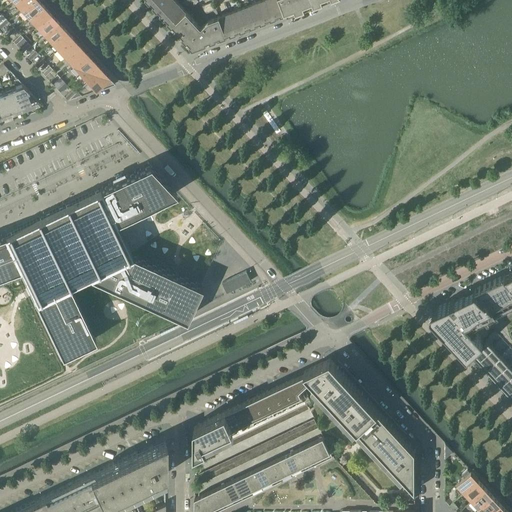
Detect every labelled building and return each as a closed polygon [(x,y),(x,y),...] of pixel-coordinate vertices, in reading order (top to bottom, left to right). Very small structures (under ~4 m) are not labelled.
[(14,0),(13,1),(21,9),(30,0),(14,0)] [(30,0),(21,9),(28,17),(42,4),(38,0),(30,0)] [(152,5),(157,10),(166,0),(151,0),(149,2),(150,2),(151,1),(154,4),(152,5)] [(160,13),(164,18),(179,3),(176,0),(166,0),(157,10),(158,9),(161,12),(160,13)] [(270,0),(260,0),(259,1),(267,20),(266,18),(270,17),(271,18),(277,16),(270,0)] [(270,0),(277,16),(276,14),(280,13),(281,15),(287,12),(281,0),(270,0)] [(281,0),(287,12),(286,8),(295,5),(296,9),(306,5),(304,1),(307,0),(313,0),(314,2),(318,0),(281,0)] [(259,1),(249,4),(256,24),(257,24),(256,22),(260,21),(261,22),(267,20),(259,1)] [(167,21),(171,25),(187,11),(179,3),(164,18),(166,17),(168,20),(167,21)] [(28,17),(35,25),(50,12),(42,4),(28,17)] [(249,4),(239,8),(246,28),(247,28),(246,26),(250,24),(251,26),(256,24),(249,4)] [(239,8),(229,12),(236,32),(237,31),(236,30),(240,28),(241,30),(246,28),(239,8)] [(187,11),(171,25),(172,26),(173,25),(176,28),(174,29),(179,34),(180,33),(183,36),(182,37),(192,48),(217,39),(216,38),(220,36),(220,38),(226,36),(219,16),(208,20),(201,27),(187,11)] [(35,25),(43,33),(57,20),(50,12),(35,25)] [(229,12),(219,16),(226,36),(227,35),(226,34),(230,32),(230,34),(236,32),(229,12)] [(0,23),(0,27),(0,28),(1,28),(8,21),(6,18),(0,23)] [(43,33),(50,41),(65,28),(57,20),(43,33)] [(6,33),(8,36),(16,29),(13,26),(6,33)] [(50,41),(58,49),(72,36),(65,28),(50,41)] [(13,41),(15,44),(23,37),(20,34),(13,41)] [(58,49),(64,57),(79,44),(72,36),(58,49)] [(64,57),(72,65),(89,50),(81,41),(79,44),(64,57)] [(20,49),(23,52),(30,45),(28,42),(20,49)] [(28,57),(30,60),(37,53),(35,50),(28,57)] [(72,65),(79,73),(96,58),(89,50),(72,65)] [(37,67),(38,68),(45,61),(42,58),(35,65),(37,67)] [(79,73),(87,81),(103,65),(96,58),(79,73)] [(3,63),(0,66),(0,75),(4,75),(9,70),(9,69),(7,68),(3,64),(3,63)] [(103,65),(87,81),(76,90),(80,95),(114,82),(117,81),(118,81),(103,65)] [(42,73),(45,76),(52,69),(50,66),(42,73)] [(50,81),(52,84),(60,77),(57,74),(50,81)] [(57,89),(60,92),(67,85),(65,82),(57,89)] [(22,84),(13,87),(21,107),(27,105),(26,104),(37,100),(22,84)] [(69,84),(61,91),(65,95),(73,88),(69,84)] [(13,87),(3,91),(10,110),(14,109),(15,110),(21,107),(13,87)] [(65,97),(67,100),(69,99),(69,98),(75,93),(72,90),(65,97)] [(3,91),(0,92),(0,113),(1,115),(7,113),(6,112),(10,110),(3,91)] [(0,274),(20,267),(35,300),(61,354),(95,338),(69,284),(89,275),(185,319),(201,285),(131,253),(116,221),(176,192),(149,164),(99,187),(4,233),(0,234),(0,274)] [(246,270),(222,282),(227,292),(251,280),(246,270)] [(430,313),(430,314),(430,315),(431,315),(431,316),(467,354),(471,350),(480,342),(488,335),(471,317),(492,308),(511,298),(511,271),(432,310),(431,310),(431,311),(430,311),(430,312),(430,313)] [(480,342),(471,351),(479,359),(488,350),(494,345),(486,337),(480,342)] [(488,350),(479,359),(486,367),(495,358),(501,353),(494,345),(488,350)] [(495,358),(486,367),(493,375),(503,366),(508,361),(501,353),(495,358)] [(294,375),(300,387),(310,377),(315,382),(404,479),(415,490),(415,450),(330,359),(294,375)] [(503,366),(493,375),(501,383),(510,374),(511,372),(511,364),(508,361),(503,366)] [(511,372),(510,374),(501,383),(508,390),(511,386),(511,372)] [(305,397),(300,387),(294,375),(196,423),(199,430),(206,444),(207,444),(207,443),(305,397)] [(195,450),(206,444),(199,430),(196,423),(195,423),(195,450)] [(323,436),(313,440),(322,461),(333,456),(327,445),(323,436)] [(165,437),(136,451),(149,478),(165,470),(165,437)] [(313,440),(303,445),(312,465),(322,461),(313,440)] [(445,443),(445,444),(445,459),(452,452),(453,452),(445,443)] [(303,445),(293,450),(303,470),(312,465),(303,445)] [(293,450),(283,454),(293,475),(303,470),(293,450)] [(127,455),(126,455),(139,482),(149,478),(136,451),(130,454),(130,453),(127,455)] [(283,454),(274,459),(283,479),(293,475),(283,454)] [(118,460),(117,460),(130,487),(139,482),(126,455),(121,458),(118,459),(118,460)] [(274,459),(264,464),(273,484),(283,479),(274,459)] [(109,464),(108,464),(121,491),(130,487),(117,460),(112,462),(108,464),(109,464)] [(99,468),(99,469),(112,496),(121,491),(108,464),(103,467),(103,466),(99,468)] [(264,464),(254,468),(264,489),(273,484),(264,464)] [(254,468),(244,473),(254,493),(264,489),(254,468)] [(90,473),(103,500),(112,496),(99,469),(93,471),(90,472),(90,473)] [(456,485),(463,494),(479,479),(471,471),(470,472),(467,469),(461,474),(464,478),(456,485)] [(81,477),(80,477),(93,504),(103,500),(90,473),(84,476),(84,475),(81,477)] [(244,473),(234,478),(244,498),(254,493),(244,473)] [(72,482),(71,482),(84,509),(93,504),(80,477),(75,480),(72,481),(72,482)] [(234,478),(225,482),(234,503),(244,498),(234,478)] [(463,494),(471,502),(486,487),(479,479),(463,494)] [(63,486),(62,486),(74,511),(77,511),(84,509),(71,482),(66,484),(62,485),(63,486)] [(225,482),(215,487),(225,507),(234,503),(225,482)] [(53,490),(53,491),(63,511),(74,511),(62,486),(57,489),(57,488),(53,490)] [(215,487),(205,492),(214,511),(225,507),(215,487)] [(471,502),(478,510),(493,495),(486,487),(471,502)] [(35,499),(34,499),(40,511),(63,511),(53,491),(47,493),(44,494),(44,495),(38,497),(35,499)] [(214,511),(205,492),(195,497),(194,511),(214,511)] [(478,510),(480,511),(491,511),(501,503),(493,495),(478,510)] [(26,503),(25,504),(29,511),(40,511),(34,499),(29,502),(26,503)] [(449,505),(450,506),(454,511),(457,509),(458,507),(453,502),(450,505),(449,505)] [(164,511),(165,503),(145,511),(164,511)] [(491,511),(506,511),(508,511),(501,503),(491,511)]
